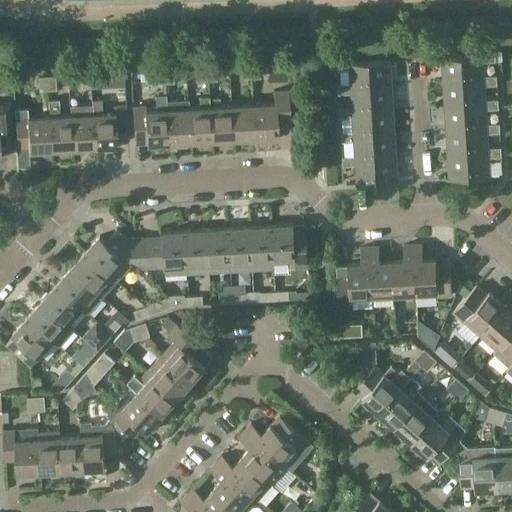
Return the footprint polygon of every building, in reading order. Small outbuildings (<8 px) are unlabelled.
[(443,82),(483,80),(482,63),(496,62),(496,53),(482,54),(482,56),(441,58),(443,82)] [(350,87),(391,84),(390,61),(349,63),(349,61),(338,62),(338,70),(349,70),(350,87)] [(338,62),(330,62),(330,71),(338,70),(338,62)] [(250,65),(251,79),(260,78),(259,64),(250,65)] [(242,79),(251,79),(250,65),(241,65),(242,79)] [(207,68),(208,79),(217,78),(216,67),(207,68)] [(199,79),(208,79),(207,68),(198,68),(199,79)] [(156,84),(165,84),(164,70),(155,71),(156,84)] [(164,70),(165,84),(173,83),(172,70),(164,70)] [(89,75),(90,88),(99,88),(98,74),(89,75)] [(81,89),(90,88),(89,75),(81,75),(81,89)] [(39,91),(47,91),(46,77),(38,78),(39,91)] [(46,77),(47,91),(56,90),(55,77),(46,77)] [(444,105),(485,102),(484,88),(498,87),(497,79),(483,80),(443,82),(444,105)] [(352,112),(392,109),(391,84),(350,87),(339,87),(340,96),(351,95),(352,112)] [(252,104),(254,137),(276,136),(275,124),(289,123),(287,90),(273,90),(274,102),(252,104)] [(168,142),(166,109),(165,95),(154,96),(154,109),(145,110),(145,105),(131,106),(133,144),(168,142)] [(0,135),(10,136),(8,98),(0,98),(0,135)] [(72,148),(70,114),(60,115),(59,100),(48,100),(49,115),(50,149),(72,148)] [(91,106),(94,147),(116,145),(115,133),(130,132),(129,105),(113,106),(113,112),(102,112),(101,100),(91,100),(91,106)] [(445,128),(486,126),(485,111),(499,110),(499,102),(485,102),(444,105),(445,128)] [(233,138),(254,137),(252,104),(231,105),(233,138)] [(211,140),(233,138),(231,105),(209,106),(211,140)] [(72,148),(94,147),(91,106),(70,107),(70,114),(72,148)] [(190,141),(211,140),(209,106),(188,107),(190,141)] [(168,142),(190,141),(188,107),(166,109),(168,142)] [(50,149),(49,115),(28,117),(27,108),(13,109),(16,147),(17,167),(29,166),(28,150),(50,149)] [(353,134),(394,131),(392,109),(352,112),(341,112),(341,121),(352,120),(353,134)] [(447,153),(488,150),(487,134),(501,134),(500,125),(486,126),(445,128),(447,153)] [(355,158),(395,156),(394,131),(353,134),(342,135),(343,143),(354,142),(355,158)] [(488,150),(447,153),(448,179),(489,177),(488,159),(502,158),(502,150),(488,150)] [(395,156),(355,158),(343,159),(344,167),(355,167),(356,184),(397,182),(395,156)] [(271,225),(273,260),(295,259),(296,267),(308,266),(305,224),(293,225),(293,224),(271,225)] [(274,267),(273,260),(271,225),(250,227),(252,268),(274,267)] [(231,269),(252,268),(250,227),(228,228),(231,269)] [(209,271),(231,269),(228,228),(207,229),(209,271)] [(188,272),(209,271),(207,229),(185,230),(187,265),(188,272)] [(148,267),(138,238),(128,239),(118,230),(107,242),(99,235),(85,252),(116,280),(131,263),(128,261),(135,260),(143,268),(148,267)] [(165,273),(188,272),(187,265),(185,230),(162,232),(163,237),(138,238),(148,267),(164,266),(165,273)] [(413,244),(415,293),(452,291),(451,275),(450,258),(435,259),(435,258),(422,259),(421,243),(413,244)] [(394,294),(415,293),(413,244),(403,244),(404,260),(392,261),(394,294)] [(350,297),(372,295),(369,246),(360,247),(361,262),(348,263),(348,276),(336,277),(338,306),(350,305),(350,297)] [(394,294),(392,261),(379,261),(378,246),(369,246),(372,295),(394,294)] [(102,296),(116,280),(85,252),(70,268),(102,296)] [(87,312),(102,296),(70,268),(56,284),(82,307),(87,312)] [(68,323),(82,307),(56,284),(42,300),(68,323)] [(481,334),(511,299),(511,290),(509,288),(499,300),(489,291),(486,294),(476,284),(453,310),(481,334)] [(276,301),(275,292),(261,293),(262,302),(276,301)] [(275,292),(276,301),(289,300),(289,292),(275,292)] [(219,304),(232,303),(232,294),(218,295),(219,304)] [(232,303),(247,302),(247,294),(232,294),(232,303)] [(189,297),(190,306),(203,305),(203,296),(189,297)] [(179,306),(190,306),(189,297),(178,298),(179,306)] [(497,349),(511,331),(511,299),(481,334),(497,349)] [(73,328),(68,323),(42,300),(27,316),(53,340),(59,344),(73,328)] [(146,307),(149,315),(162,310),(159,302),(146,307)] [(136,319),(149,315),(146,307),(134,311),(136,319)] [(30,366),(53,340),(27,316),(12,333),(15,335),(6,345),(30,366)] [(168,316),(161,324),(170,331),(177,324),(168,316)] [(106,328),(112,334),(120,326),(113,320),(106,328)] [(142,339),(150,336),(145,323),(137,325),(142,339)] [(162,356),(191,382),(205,365),(204,364),(212,355),(201,346),(177,324),(170,331),(168,334),(175,341),(162,356)] [(135,341),(142,339),(137,325),(131,327),(135,341)] [(98,351),(112,334),(106,328),(96,339),(93,337),(88,342),(98,351)] [(511,365),(511,364),(511,331),(497,349),(495,351),(511,365)] [(452,366),(459,358),(441,341),(433,350),(452,366)] [(421,365),(430,355),(424,349),(404,371),(401,368),(391,379),(384,373),(375,365),(353,390),(379,413),(410,377),(421,365)] [(84,367),(92,358),(85,352),(77,361),(84,367)] [(99,358),(110,368),(115,363),(104,353),(99,358)] [(430,355),(421,365),(428,372),(437,361),(430,355)] [(176,398),(191,382),(162,356),(147,372),(176,398)] [(468,381),(475,373),(461,360),(454,368),(468,381)] [(494,385),(478,370),(470,380),(486,394),(494,385)] [(162,414),(176,398),(147,372),(140,380),(134,374),(127,383),(131,387),(162,414)] [(62,392),(73,379),(66,374),(55,386),(62,392)] [(395,427),(417,402),(409,395),(419,385),(410,377),(379,413),(395,427)] [(453,394),(462,383),(455,377),(446,388),(453,394)] [(462,383),(453,394),(460,400),(469,390),(462,383)] [(68,392),(79,402),(85,395),(74,386),(68,392)] [(147,431),(162,414),(131,387),(108,413),(117,430),(118,446),(130,432),(135,437),(143,427),(147,431)] [(73,408),(79,402),(68,392),(63,399),(73,408)] [(411,441),(439,410),(422,396),(417,402),(395,427),(411,441)] [(36,399),(36,412),(45,411),(44,398),(36,399)] [(28,412),(36,412),(36,399),(27,399),(28,412)] [(494,422),(498,410),(490,407),(486,420),(494,422)] [(439,410),(411,441),(427,456),(430,453),(440,462),(460,440),(442,424),(449,416),(441,408),(439,410)] [(498,410),(494,422),(502,425),(506,412),(498,410)] [(244,429),(281,462),(296,445),(306,454),(314,445),(279,414),(262,433),(250,422),(244,429)] [(40,471),(38,438),(15,439),(15,429),(3,430),(5,462),(17,461),(17,473),(40,471)] [(287,468),(281,462),(244,429),(238,436),(250,446),(242,456),(273,484),(287,468)] [(118,455),(118,446),(117,430),(103,431),(103,434),(81,435),(83,469),(105,467),(104,456),(118,455)] [(62,470),(83,469),(81,435),(60,436),(62,470)] [(40,471),(62,470),(60,436),(38,438),(40,471)] [(498,488),(511,487),(511,453),(496,455),(498,488)] [(273,484),(242,456),(233,465),(222,455),(216,461),(252,494),(259,500),(273,484)] [(475,490),(498,488),(496,455),(473,456),(475,490)] [(238,510),(252,494),(216,461),(209,468),(221,479),(213,488),(238,510)] [(239,511),(238,510),(213,488),(205,497),(193,487),(187,494),(207,511),(239,511)] [(394,511),(379,499),(378,500),(368,491),(349,511),(394,511)] [(207,511),(187,494),(181,501),(192,511),(191,511),(207,511)]
